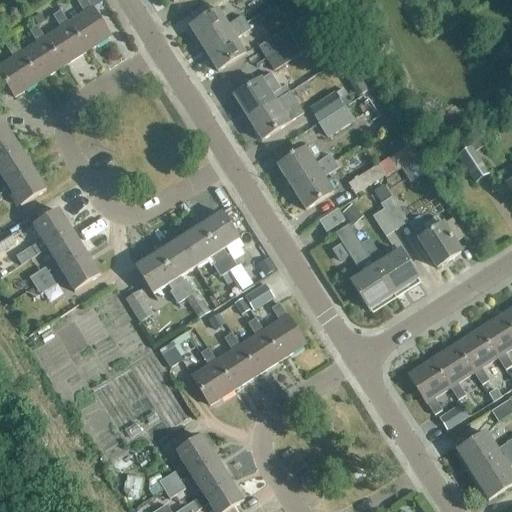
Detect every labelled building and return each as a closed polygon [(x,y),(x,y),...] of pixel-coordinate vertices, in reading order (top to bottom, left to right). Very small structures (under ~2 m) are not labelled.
[(84,15),(68,25),(86,54),(111,39),(85,0),(80,0),(76,3),(84,15)] [(190,29),(204,51),(246,25),(242,18),(227,27),(217,11),(190,29)] [(63,69),(86,54),(68,25),(60,13),(53,18),(61,30),(44,40),(63,69)] [(246,25),(204,51),(218,72),(245,55),(235,41),(250,31),(246,25)] [(258,48),(266,60),(302,38),(296,27),(288,32),(287,30),(258,48)] [(63,69),(44,40),(44,41),(36,28),(28,34),(36,46),(21,56),(39,84),(63,69)] [(302,38),(266,60),(274,73),(312,49),(305,36),(302,38)] [(39,84),(21,56),(13,44),(6,49),(13,61),(0,69),(0,76),(15,100),(39,84)] [(234,98),(248,121),(290,94),(286,87),(270,96),(261,81),(234,98)] [(347,105),(339,92),(309,111),(318,124),(347,105)] [(304,116),(290,94),(248,121),(262,143),(304,116)] [(345,110),(320,126),(328,138),(353,122),(345,110)] [(0,162),(20,150),(6,129),(0,132),(0,162)] [(278,169),(292,190),(335,163),(330,156),(315,166),(312,161),(316,160),(318,156),(317,152),(314,149),(309,149),(306,153),(305,151),(278,169)] [(476,184),(488,175),(471,149),(458,158),(476,184)] [(33,171),(20,150),(0,162),(0,176),(8,188),(33,171)] [(388,160),(348,185),(355,196),(396,171),(388,160)] [(335,163),(292,190),(305,212),(333,194),(324,180),(339,170),(335,163)] [(33,171),(8,188),(22,210),(47,193),(33,171)] [(410,173),(395,179),(400,192),(415,186),(410,173)] [(384,186),(374,193),(381,205),(392,198),(384,186)] [(381,205),(386,211),(398,232),(409,224),(392,198),(381,205)] [(326,234),(344,222),(337,211),(319,223),(326,234)] [(386,239),(398,232),(386,211),(373,219),(386,239)] [(37,258),(47,252),(73,235),(59,214),(34,230),(42,243),(16,259),(22,268),(37,258)] [(239,261),(233,264),(225,251),(239,242),(221,215),(200,229),(228,274),(233,281),(246,273),(239,261)] [(437,270),(461,255),(443,226),(430,234),(420,218),(410,224),(421,241),(419,242),(437,270)] [(394,298),(361,246),(349,227),(336,236),(357,270),(360,267),(365,275),(352,284),(370,313),(394,298)] [(179,242),(196,269),(208,261),(220,279),(228,274),(200,229),(179,242)] [(86,256),(73,235),(47,252),(61,273),(86,256)] [(361,246),(394,298),(419,282),(400,253),(385,263),(370,240),(361,246)] [(179,242),(158,256),(186,301),(194,296),(183,277),(196,269),(179,242)] [(100,278),(86,256),(61,273),(74,294),(100,278)] [(186,301),(158,256),(136,270),(153,296),(166,287),(178,306),(186,301)] [(268,261),(258,267),(265,278),(275,272),(268,261)] [(35,290),(50,280),(45,271),(29,281),(35,290)] [(50,280),(35,290),(40,298),(55,288),(50,280)] [(265,286),(245,298),(253,312),(273,300),(265,286)] [(153,316),(139,292),(125,300),(140,324),(153,316)] [(263,334),(282,363),(306,347),(279,306),(272,311),(280,323),(263,334)] [(511,310),(503,317),(511,329),(511,310)] [(480,332),(498,360),(506,373),(511,369),(511,365),(506,356),(511,351),(511,329),(503,317),(480,332)] [(282,363),(263,334),(255,322),(248,326),(256,338),(240,349),(239,349),(258,378),(282,363)] [(193,362),(216,347),(202,327),(179,343),(193,362)] [(456,347),(475,376),(483,388),(490,383),(482,370),(498,360),(480,332),(456,347)] [(235,393),(258,378),(239,349),(240,349),(232,336),(225,341),(233,353),(216,364),(235,393)] [(181,362),(171,345),(159,353),(169,370),(181,362)] [(433,362),(451,391),(459,403),(466,399),(460,386),(475,376),(456,347),(433,362)] [(216,364),(209,352),(202,357),(209,368),(192,379),(211,409),(235,393),(216,364)] [(451,391),(433,362),(408,377),(428,407),(436,418),(442,414),(434,401),(451,391)] [(497,390),(489,395),(494,402),(502,397),(497,390)] [(499,426),(511,416),(511,405),(510,403),(492,415),(499,426)] [(460,407),(439,420),(447,432),(467,419),(460,407)] [(473,479),(502,460),(511,453),(511,442),(497,452),(486,435),(457,454),(473,479)] [(177,455),(191,477),(216,461),(202,439),(177,455)] [(511,453),(502,460),(473,479),(489,504),(511,488),(511,475),(509,471),(511,468),(511,453)] [(230,482),(216,461),(191,477),(205,498),(230,482)] [(181,484),(176,476),(161,485),(166,493),(181,484)] [(124,497),(124,498),(125,498),(139,501),(143,482),(127,480),(124,497)] [(231,511),(244,504),(230,482),(205,498),(194,505),(195,505),(184,511),(200,511),(210,506),(213,511),(231,511)] [(181,484),(166,493),(171,502),(186,492),(181,484)]
